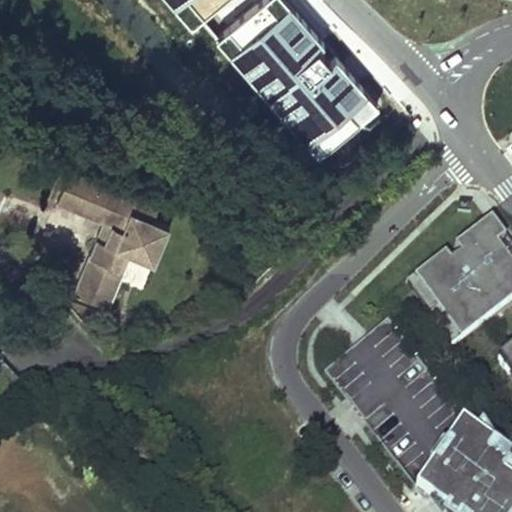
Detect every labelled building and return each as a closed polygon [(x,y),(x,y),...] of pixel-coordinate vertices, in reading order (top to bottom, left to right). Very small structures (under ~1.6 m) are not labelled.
[(111,220),(107,231),(99,229),(74,294),(110,307),(125,267),(118,264),(122,253),(129,256),(153,265),(167,229),(149,222),(155,206),(66,172),(56,199),(104,217),(111,220)] [(111,220),(104,217),(99,229),(107,231),(111,220)] [(511,256),(487,223),(403,286),(449,347),(511,299),(511,256)] [(125,267),(129,256),(122,253),(118,264),(125,267)] [(511,349),(495,362),(511,385),(511,349)] [(472,435),(460,426),(413,489),(429,501),(443,511),(511,511),(511,485),(500,478),(506,470),(486,456),(492,449),(472,435)] [(511,474),(481,428),(472,435),(492,449),(486,456),(506,470),(500,478),(511,485),(511,474)] [(443,511),(429,501),(426,506),(430,511),(443,511)]
